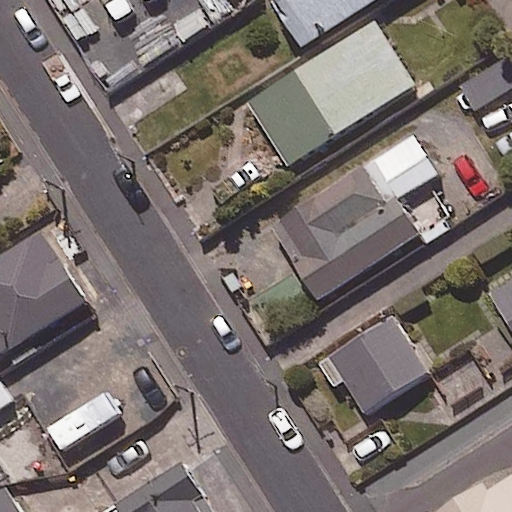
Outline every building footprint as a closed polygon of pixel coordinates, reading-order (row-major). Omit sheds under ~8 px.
[(197,47),(166,0),(95,0),(78,11),(132,91),(197,47)] [(392,0),(278,0),(289,17),(285,20),(307,54),(392,0)] [(255,108),(293,171),(419,96),(381,33),(255,108)] [(511,95),(511,62),(466,91),(480,115),(511,95)] [(281,239),(322,305),(417,245),(376,179),(281,239)] [(58,237),(0,271),(0,317),(23,356),(101,309),(58,237)] [(511,284),(497,294),(511,319),(511,284)] [(399,321),(328,362),(365,426),(436,385),(399,321)] [(0,419),(20,408),(5,383),(0,386),(0,419)] [(221,511),(198,471),(127,511),(221,511)] [(22,511),(11,493),(0,499),(0,511),(22,511)] [(511,511),(511,498),(489,511),(511,511)]
